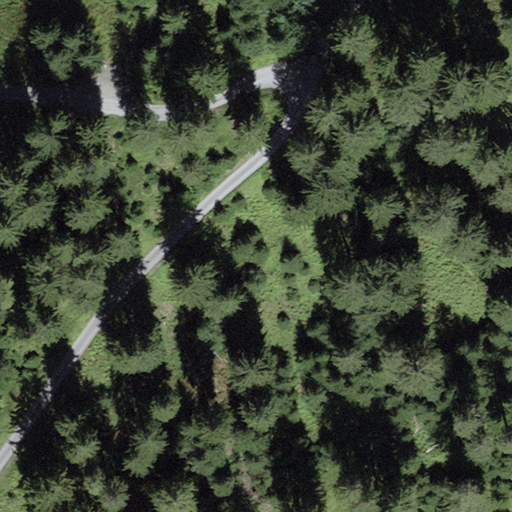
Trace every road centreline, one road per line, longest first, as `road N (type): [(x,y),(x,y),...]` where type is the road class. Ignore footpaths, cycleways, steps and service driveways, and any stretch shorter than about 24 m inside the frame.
road 1 (track): [(0,467),(168,240),(276,138),(309,74)]
road 2 (track): [(309,74),(263,74),(199,106),(142,113),(0,90)]
road 3 (track): [(161,0),(84,101)]
